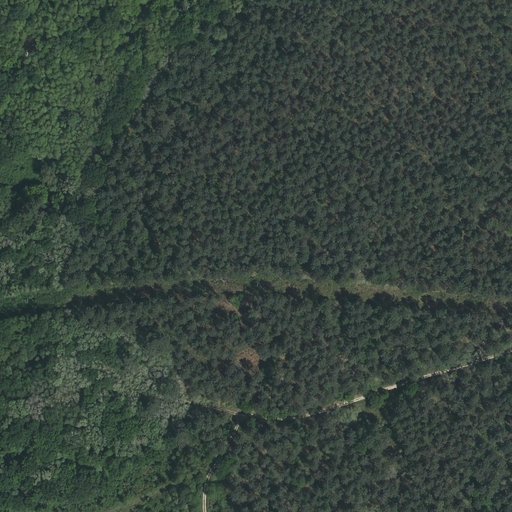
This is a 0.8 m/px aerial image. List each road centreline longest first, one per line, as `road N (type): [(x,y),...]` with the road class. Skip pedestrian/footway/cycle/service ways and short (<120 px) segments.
road 1 (track): [(511,348),(295,417),(77,386),(0,335)]
road 2 (track): [(511,302),(261,280),(0,304)]
